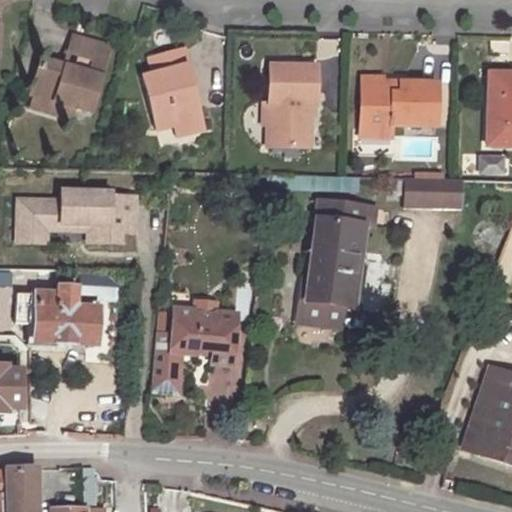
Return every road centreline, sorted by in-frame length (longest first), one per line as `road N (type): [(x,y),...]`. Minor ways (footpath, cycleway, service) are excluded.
road 1 (residential): [(0,451),(262,468),(441,511)]
road 2 (residential): [(347,3),(511,7)]
road 3 (residential): [(203,0),(347,3)]
